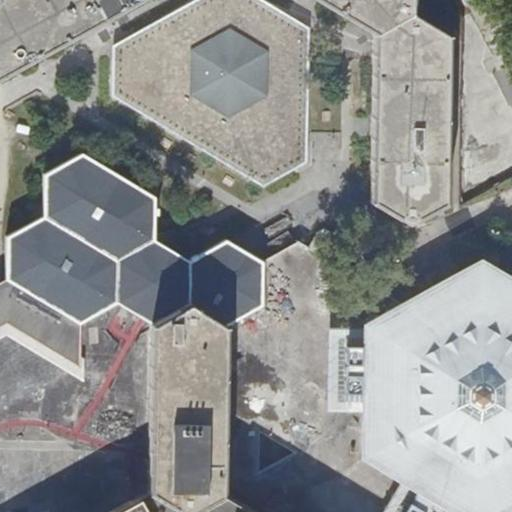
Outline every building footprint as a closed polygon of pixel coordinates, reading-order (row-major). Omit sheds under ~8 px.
[(0,0),(0,72),(129,0),(0,0)] [(261,0),(196,0),(112,46),(111,94),(260,185),(302,161),(306,28),(261,0)] [(319,0),(373,32),(412,13),(411,0),(319,0)] [(373,32),(372,77),(369,198),(404,221),(441,200),(445,44),(446,32),(412,13),(373,32)] [(473,511),(511,489),(511,288),(480,270),(410,308),(311,249),(297,241),(260,260),(225,239),(186,260),(150,238),(151,195),(135,186),(80,152),(44,173),(43,215),(5,235),(3,278),(0,279),(0,511),(473,511)]
